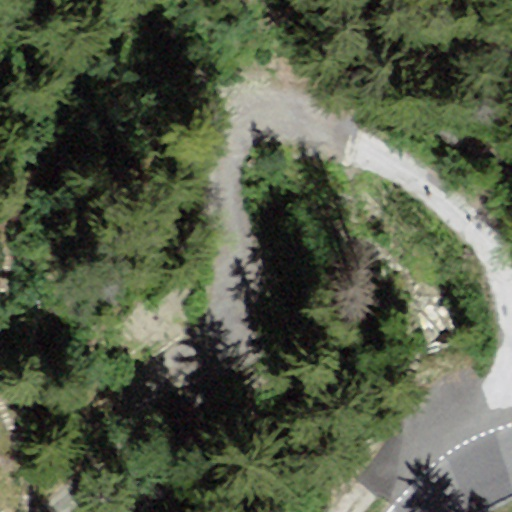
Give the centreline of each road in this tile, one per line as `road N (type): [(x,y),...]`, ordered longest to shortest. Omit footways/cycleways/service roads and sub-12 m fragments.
road 1 (track): [(241,320),(173,356),(123,406),(85,474),(35,511)]
road 2 (tertiary): [(511,455),(476,457),(411,511)]
